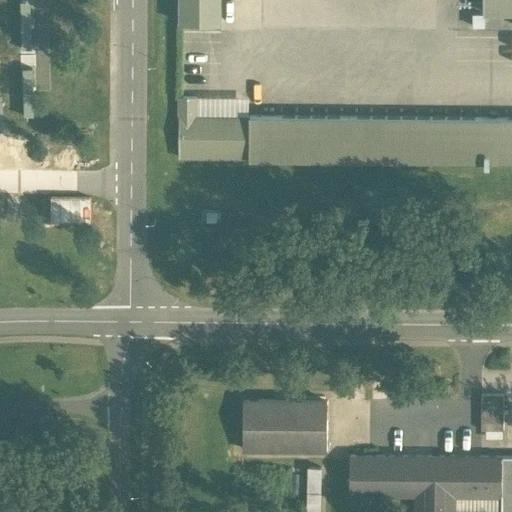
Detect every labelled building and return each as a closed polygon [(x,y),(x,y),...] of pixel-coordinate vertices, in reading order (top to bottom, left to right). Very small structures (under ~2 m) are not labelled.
[(178,0),(178,25),(220,26),(220,0),(178,0)] [(511,0),(490,0),(490,11),(511,11),(511,0)] [(195,98),(179,98),(179,99),(178,159),(249,160),(249,117),(195,116),(195,98)] [(511,119),(249,117),(249,160),(511,162),(511,119)] [(482,396),(482,429),(502,429),(502,396),(482,396)] [(327,405),(247,403),(246,447),(326,448),(327,405)] [(504,457),(350,458),(350,499),(415,499),(454,499),(504,498),(504,457)] [(511,511),(511,457),(504,457),(504,498),(503,511),(511,511)] [(454,511),(454,499),(415,499),(414,511),(454,511)]
